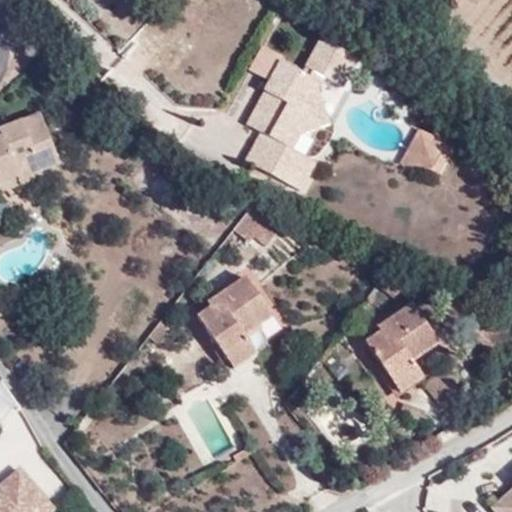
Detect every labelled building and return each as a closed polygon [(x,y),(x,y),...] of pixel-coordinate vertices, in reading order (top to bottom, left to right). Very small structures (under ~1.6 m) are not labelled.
[(286,31),(318,49),(323,40),(291,22),(286,31)] [(303,76),(282,64),(271,83),(265,93),(278,100),(256,139),(264,144),(253,165),(300,192),(316,163),(292,150),(298,139),(310,117),(304,114),(318,88),(323,78),(342,88),(358,59),(323,40),(318,49),(303,76)] [(261,77),(271,83),(282,64),(272,58),(261,77)] [(298,139),(331,126),(318,88),(304,114),(310,117),(298,139)] [(264,106),(247,135),(256,139),(278,100),(265,93),(259,104),(264,106)] [(0,129),(0,134),(1,138),(0,138),(0,192),(1,192),(43,178),(41,173),(60,167),(40,114),(0,129)] [(431,171),(445,145),(419,131),(400,164),(405,167),(431,171)] [(284,265),(314,239),(256,212),(243,229),(263,244),(284,265)] [(54,301),(66,290),(56,278),(55,277),(42,289),(54,301)] [(213,309),(199,319),(229,363),(252,346),(246,338),(274,319),(246,279),(210,305),(213,309)] [(502,332),(459,301),(448,315),(471,333),(473,330),(494,347),(502,332)] [(380,333),(366,343),(393,384),(416,368),(413,363),(439,346),(412,306),(377,328),(380,333)] [(235,372),(258,356),(252,346),(229,363),(235,372)] [(338,380),(350,370),(341,358),(329,369),(338,380)] [(400,395),(424,379),(416,368),(393,384),(400,395)] [(423,386),(438,401),(452,389),(437,373),(423,386)] [(48,511),(53,509),(22,470),(0,487),(0,511),(48,511)] [(511,511),(511,493),(493,510),(495,511),(511,511)]
